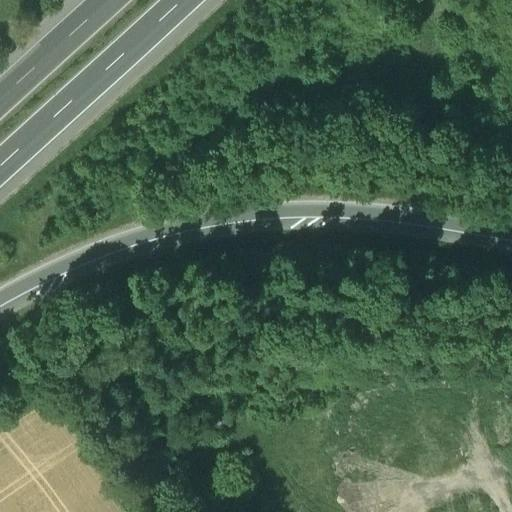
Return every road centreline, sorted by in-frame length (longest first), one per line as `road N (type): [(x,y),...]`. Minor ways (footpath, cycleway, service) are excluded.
road 1 (motorway): [(0,300),(123,245),(239,218),(374,215),(511,234)]
road 2 (motorway): [(0,168),(181,0)]
road 3 (track): [(0,416),(49,391),(140,511)]
road 4 (motorway): [(110,0),(0,101)]
